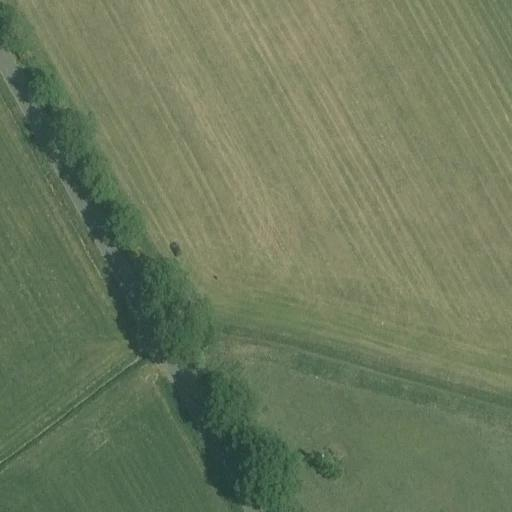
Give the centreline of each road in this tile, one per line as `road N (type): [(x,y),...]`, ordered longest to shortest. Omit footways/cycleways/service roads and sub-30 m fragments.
road 1 (unclassified): [(255,511),(0,53)]
road 2 (track): [(511,423),(279,357),(193,348),(171,359)]
